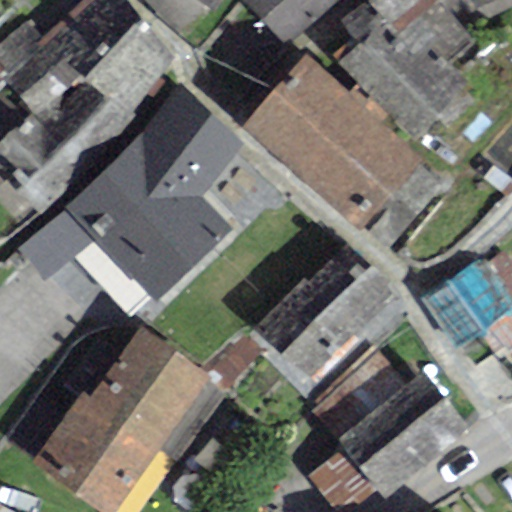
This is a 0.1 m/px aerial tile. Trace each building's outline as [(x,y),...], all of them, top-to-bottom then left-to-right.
[(1,150),(45,199),(138,115),(126,101),(174,58),(121,0),(100,0),(68,29),(79,41),(25,90),(44,111),(1,150)] [(265,0),(290,26),(317,0),(265,0)] [(364,0),(331,37),(429,126),(467,84),(398,22),(373,0),(364,0)] [(373,0),(398,22),(423,0),(373,0)] [(425,147),(313,51),(259,114),(371,210),(425,147)] [(79,254),(129,313),(233,215),(201,180),(239,144),(189,91),(22,249),(54,277),(79,254)] [(310,358),(391,274),(352,237),(272,321),(310,358)] [(511,334),(511,252),(510,251),(466,289),(508,338),(511,334)] [(52,462),(112,503),(210,363),(149,321),(52,462)] [(357,432),(403,395),(369,353),(305,405),(339,447),(357,432)] [(357,432),(384,470),(462,413),(434,375),(403,395),(357,432)]
